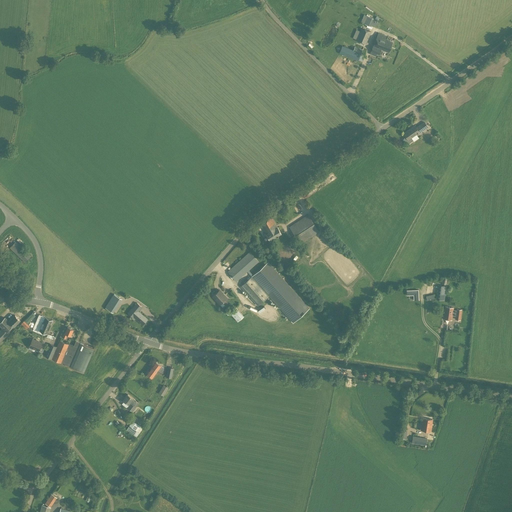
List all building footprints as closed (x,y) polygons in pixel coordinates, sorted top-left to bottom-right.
[(366,15),(363,23),(370,26),(373,18),(366,15)] [(371,31),(368,30),(361,27),(356,40),(366,44),(371,31)] [(376,56),(377,53),(379,54),(381,49),(388,52),(392,43),(387,40),(382,38),(383,35),(378,33),(373,46),(371,51),(370,54),(376,56)] [(353,50),(342,46),(339,53),(357,61),(362,49),(355,46),(353,50)] [(403,133),(404,135),(404,137),(403,139),(409,143),(413,140),(411,138),(418,133),(418,134),(428,127),(424,122),(416,128),(414,126),(403,133)] [(305,241),(319,232),(308,215),(289,227),(300,245),(301,244),(303,248),(307,245),(305,241)] [(277,237),(277,236),(281,233),(271,216),(259,223),(269,240),(274,237),(275,238),(277,237)] [(30,256),(15,241),(9,248),(24,262),(30,256)] [(232,279),(233,278),(236,282),(258,262),(249,251),(227,272),(230,275),(229,276),(232,279)] [(268,262),(251,276),(269,295),(293,322),(293,323),(309,308),(268,262)] [(269,295),(251,276),(240,286),(258,305),(269,295)] [(436,299),(444,300),(446,285),(438,284),(436,299)] [(219,290),(212,296),(220,305),(224,300),(225,301),(228,299),(219,290)] [(418,290),(406,290),(407,295),(413,295),(413,300),(419,300),(418,290)] [(122,299),(114,294),(105,307),(113,313),(122,299)] [(147,319),(138,311),(142,307),(137,302),(128,313),(133,317),(143,325),(147,319)] [(445,306),(443,319),(452,320),(452,316),(455,316),(455,319),(460,320),(462,309),(456,309),(456,310),(453,310),(454,308),(445,306)] [(244,316),(235,307),(229,313),(237,322),(244,316)] [(25,320),(28,323),(35,315),(32,312),(25,320)] [(15,315),(9,321),(5,317),(0,321),(0,326),(2,328),(0,330),(0,342),(9,334),(7,332),(13,326),(14,327),(20,321),(15,315)] [(39,315),(34,328),(32,327),(31,330),(45,335),(46,333),(46,334),(52,320),(39,315)] [(29,326),(24,321),(21,324),(26,329),(29,326)] [(67,327),(66,330),(65,330),(62,337),(66,339),(67,335),(70,336),(73,329),(67,327)] [(42,343),(32,339),(29,347),(38,351),(42,343)] [(59,340),(57,347),(51,359),(66,365),(84,373),(94,348),(76,341),(74,345),(68,343),(68,344),(59,340)] [(44,355),(51,359),(57,347),(49,343),(44,355)] [(156,362),(147,374),(151,377),(160,365),(156,362)] [(171,378),(173,371),(174,372),(175,368),(168,367),(166,377),(171,378)] [(163,385),(158,393),(163,395),(168,388),(163,385)] [(139,403),(133,398),(127,394),(123,400),(129,405),(127,407),(132,411),(139,403)] [(430,431),(432,419),(422,418),(420,430),(430,431)] [(129,425),(140,433),(143,428),(133,420),(129,425)] [(426,438),(413,436),(411,443),(425,445),(426,438)] [(57,497),(51,494),(45,503),(50,507),(57,497)]
